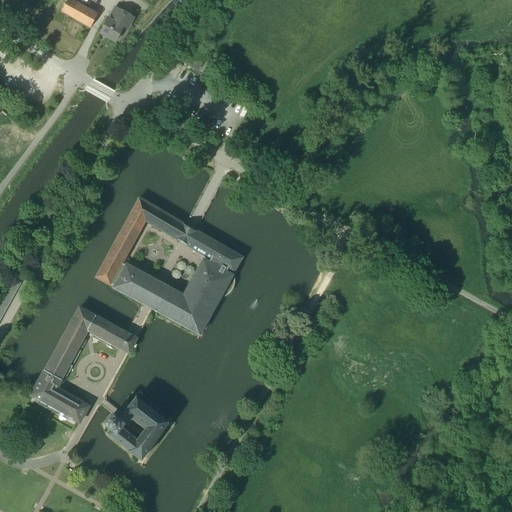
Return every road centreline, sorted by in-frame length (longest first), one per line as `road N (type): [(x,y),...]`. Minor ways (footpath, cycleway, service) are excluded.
road 1 (track): [(356,236),(200,511)]
road 2 (track): [(356,236),(511,326)]
road 3 (track): [(226,160),(356,236)]
road 4 (track): [(82,79),(0,190)]
road 5 (track): [(126,103),(212,0)]
